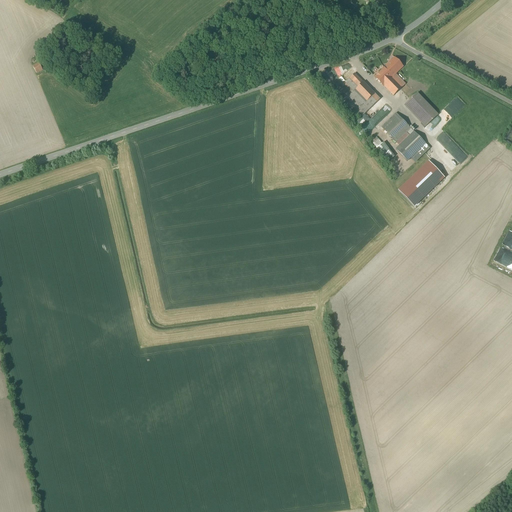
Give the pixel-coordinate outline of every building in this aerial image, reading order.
[(395,59),(375,77),(393,96),(405,85),(395,75),(403,68),(395,59)] [(40,64),(34,68),(38,76),(44,72),(40,64)] [(378,99),(353,73),(344,82),(352,90),(344,98),(361,115),(378,99)] [(438,116),(417,94),(404,106),(425,128),(438,116)] [(396,115),(383,128),(413,160),(426,148),(413,133),(408,138),(403,132),(408,128),(396,115)] [(447,177),(432,161),(402,189),(418,205),(447,177)]
